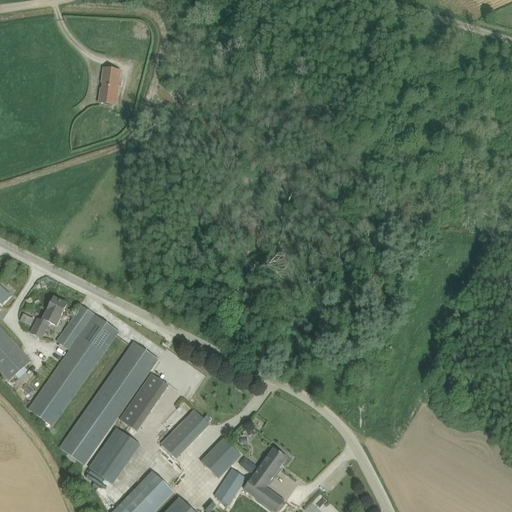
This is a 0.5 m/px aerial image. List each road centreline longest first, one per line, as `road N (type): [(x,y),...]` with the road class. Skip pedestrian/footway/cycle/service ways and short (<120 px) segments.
road 1 (unclassified): [(389,511),(350,437),(326,410),(0,241)]
road 2 (unclassified): [(511,42),(374,0)]
